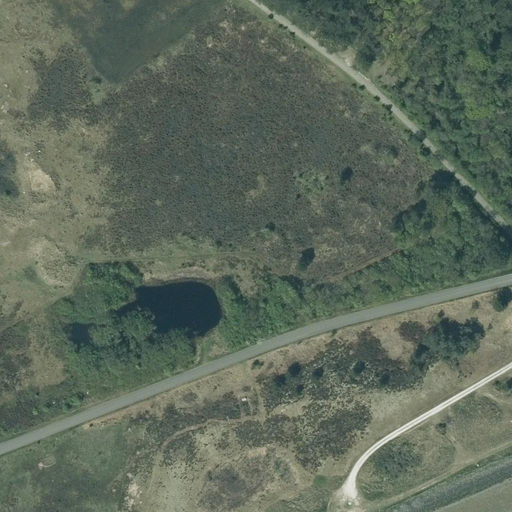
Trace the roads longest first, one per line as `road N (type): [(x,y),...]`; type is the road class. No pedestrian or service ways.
road 1 (unclassified): [(0,448),(277,342),(511,278)]
road 2 (unclassified): [(253,0),(396,111),(511,233)]
road 3 (unclassified): [(511,365),(380,445),(348,492)]
